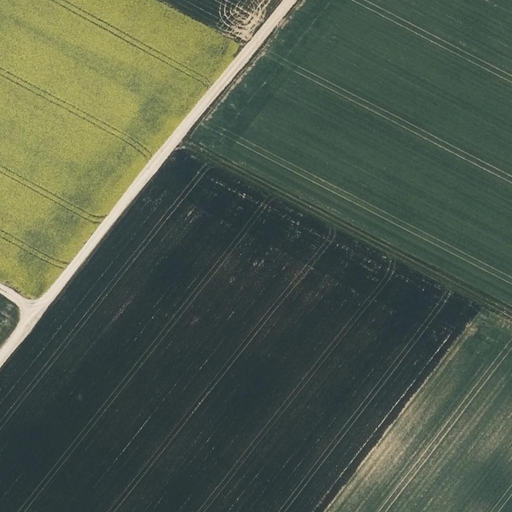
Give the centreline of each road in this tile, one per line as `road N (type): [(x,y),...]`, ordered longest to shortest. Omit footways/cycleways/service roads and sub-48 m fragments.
road 1 (track): [(292,0),(0,361)]
road 2 (track): [(179,138),(511,311)]
